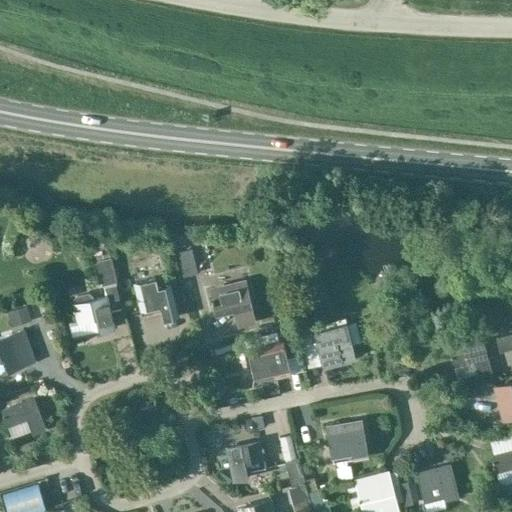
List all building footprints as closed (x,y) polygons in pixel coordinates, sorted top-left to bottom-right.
[(270,211),(272,211),(272,212),(283,210),(281,193),(268,194),(270,211)] [(35,261),(43,247),(21,234),(12,249),(35,261)] [(468,241),(451,248),(466,285),(483,278),(468,241)] [(176,267),(171,247),(158,250),(162,270),(176,267)] [(183,277),(191,274),(197,273),(192,248),(176,252),(183,277)] [(102,286),(117,282),(111,257),(96,260),(102,286)] [(164,322),(178,318),(171,284),(158,286),(156,277),(133,283),(143,322),(163,317),(164,322)] [(239,322),(254,319),(246,284),(211,293),(217,314),(233,310),(235,317),(238,316),(239,322)] [(71,304),(76,322),(69,323),(72,337),(98,331),(98,332),(115,327),(107,296),(93,299),(92,295),(89,293),(76,296),(73,299),(74,303),(71,304)] [(17,305),(1,305),(2,320),(18,319),(17,305)] [(315,331),(312,317),(297,321),(303,344),(315,341),(317,352),(321,367),(356,358),(347,323),(315,331)] [(247,349),(252,367),(272,362),(276,378),(290,374),(285,353),(294,351),(288,331),(276,334),(278,341),(247,349)] [(23,366),(11,333),(0,337),(0,358),(3,357),(8,371),(23,366)] [(449,348),(454,368),(474,362),(478,378),(492,374),(483,340),(449,348)] [(511,380),(493,386),(502,422),(511,418),(511,380)] [(32,436),(47,430),(34,397),(1,410),(7,427),(27,420),(32,436)] [(233,399),(208,403),(210,414),(235,410),(233,399)] [(332,462),(367,456),(362,420),(326,426),(332,462)] [(245,463),(265,458),(261,440),(226,446),(233,482),(248,479),(245,463)] [(511,448),(491,454),(499,484),(511,480),(511,448)] [(291,484),(304,480),(298,457),(285,461),(291,484)] [(444,501),(458,496),(450,463),(415,472),(423,502),(443,496),(444,501)] [(363,511),(399,511),(388,469),(354,478),(363,511)] [(2,493),(7,511),(47,511),(39,483),(2,493)] [(236,508),(237,511),(274,511),(271,499),(236,508)] [(490,511),(491,510),(483,502),(474,511),(490,511)]
